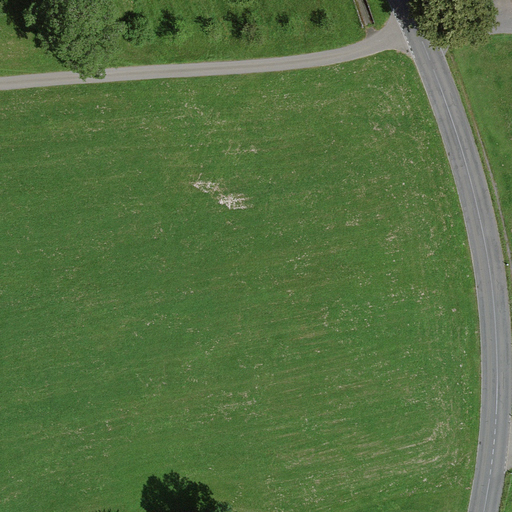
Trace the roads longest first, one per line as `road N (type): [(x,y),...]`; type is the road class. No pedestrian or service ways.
road 1 (tertiary): [(483,511),(497,387),(489,270),(460,146),(403,0)]
road 2 (track): [(0,87),(220,72),(333,58),(420,35)]
